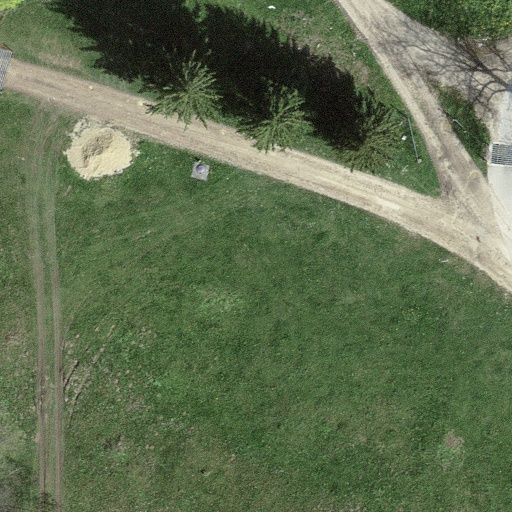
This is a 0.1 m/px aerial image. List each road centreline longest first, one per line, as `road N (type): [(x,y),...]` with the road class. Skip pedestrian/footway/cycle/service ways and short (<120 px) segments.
road 1 (track): [(0,75),(161,123),(511,252)]
road 2 (track): [(366,0),(441,65),(510,143),(504,153),(511,181)]
